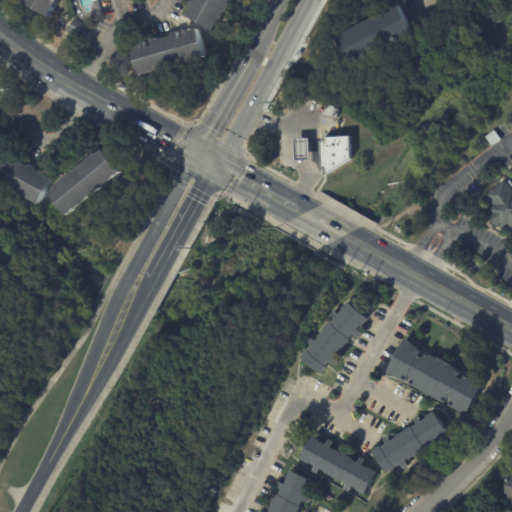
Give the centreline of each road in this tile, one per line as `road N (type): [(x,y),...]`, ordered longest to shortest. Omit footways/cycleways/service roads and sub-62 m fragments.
road 1 (secondary): [(344,236),(511,329)]
road 2 (secondary): [(221,168),(312,0)]
road 3 (secondary): [(119,114),(0,38)]
road 4 (residential): [(511,412),(477,464),(420,511)]
road 5 (tertiary): [(24,511),(85,395)]
road 6 (tertiary): [(195,155),(138,263)]
road 7 (tertiary): [(158,272),(221,168)]
